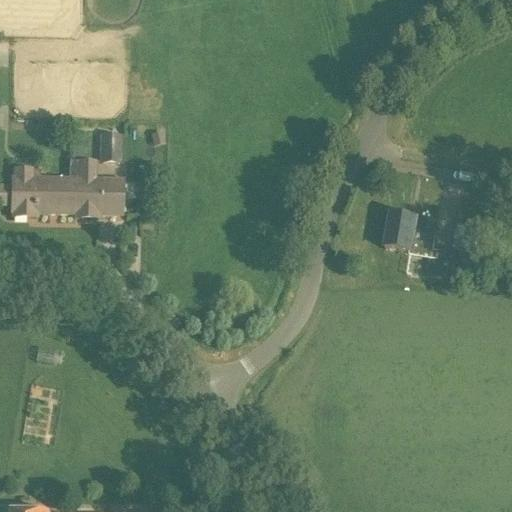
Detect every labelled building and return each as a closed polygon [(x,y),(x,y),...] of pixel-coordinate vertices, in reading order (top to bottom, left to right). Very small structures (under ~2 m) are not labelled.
[(120,167),(121,138),(99,138),(99,167),(120,167)] [(75,222),(99,222),(99,218),(122,219),(123,184),(95,183),(96,165),(79,165),(79,183),(70,183),(69,198),(65,198),(65,202),(58,202),(57,218),(75,218),(75,222)] [(37,217),(57,218),(58,202),(65,202),(65,198),(69,198),(70,183),(32,182),(32,173),(15,173),(15,182),(13,182),(12,188),(0,187),(0,209),(12,210),(12,216),(13,216),(13,220),(37,221),(37,217)] [(417,223),(391,218),(385,252),(411,257),(411,258),(429,261),(426,280),(453,284),(457,258),(431,254),(437,225),(417,221),(417,223)] [(474,257),(479,231),(457,227),(452,253),(474,257)]
